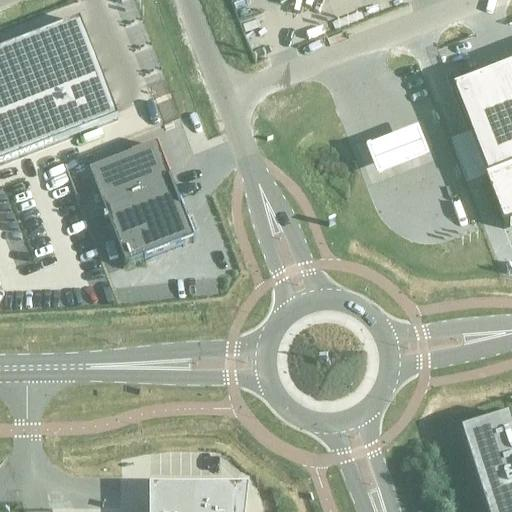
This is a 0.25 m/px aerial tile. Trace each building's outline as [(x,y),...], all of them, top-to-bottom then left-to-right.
[(43,45),(0,61),(0,167),(117,122),(79,24),(41,39),(43,45)] [(484,181),(503,230),(511,226),(511,69),(452,93),(487,180),(484,181)] [(377,145),(368,148),(380,180),(388,176),(430,160),(418,129),(377,145)] [(157,148),(90,174),(126,268),(194,243),(157,148)] [(511,511),(511,427),(509,417),(459,433),(484,511),(511,511)] [(153,511),(236,511),(237,500),(153,500),(153,511)]
